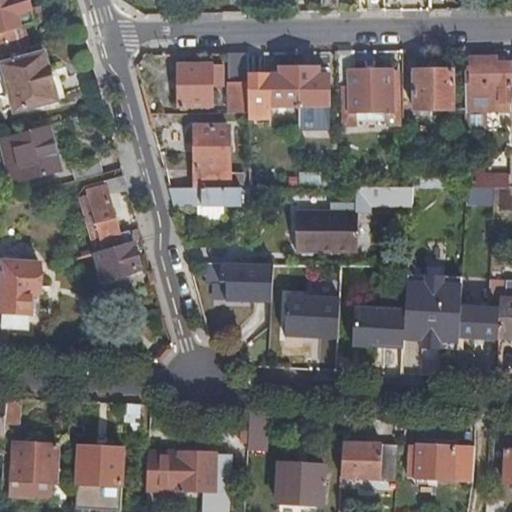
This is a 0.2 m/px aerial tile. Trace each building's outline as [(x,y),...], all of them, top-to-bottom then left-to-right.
[(34,23),(28,0),(3,0),(0,1),(0,50),(19,44),(28,42),(24,27),(34,23)] [(321,0),(321,11),(338,11),(338,0),(321,0)] [(0,56),(30,48),(28,42),(19,44),(0,50),(0,56)] [(352,69),(352,50),(338,50),(339,123),(399,123),(399,69),(352,69)] [(247,71),(247,51),(228,51),(230,112),(237,112),(249,112),(247,78),(247,71)] [(56,100),(43,55),(16,62),(16,60),(13,61),(13,63),(2,66),(15,112),(56,100)] [(495,55),(465,56),(465,85),(465,96),(466,110),(500,109),(500,81),(511,81),(511,61),(495,62),(495,55)] [(178,64),(178,105),(212,104),(212,85),(223,85),(223,63),(178,64)] [(299,104),(299,66),(279,66),(279,70),(267,70),(267,78),(247,78),(249,112),(249,117),(270,116),(270,104),(299,104)] [(318,66),(299,66),(299,104),(328,103),(328,73),(318,72),(318,66)] [(465,96),(465,85),(453,85),(453,68),(413,69),(414,109),(454,108),(454,96),(465,96)] [(249,126),(249,117),(249,112),(237,112),(237,126),(249,126)] [(195,126),(196,187),(230,187),(228,126),(195,126)] [(61,173),(49,127),(10,138),(23,183),(61,173)] [(71,167),(75,181),(103,174),(98,159),(71,167)] [(340,187),(340,179),(322,179),(322,173),(299,173),(299,187),(340,187)] [(447,174),(405,174),(405,186),(413,186),(447,187),(447,174)] [(508,176),(467,176),(466,187),(467,187),(500,187),(509,187),(508,176)] [(102,251),(132,242),(128,231),(118,234),(108,196),(127,191),(124,177),(103,183),(104,186),(86,191),(89,204),(102,251)] [(413,186),(405,186),(358,187),(358,203),(373,203),(411,203),(413,186)] [(511,210),(511,186),(509,187),(500,187),(500,210),(511,210)] [(196,187),(169,187),(174,206),(183,204),(198,203),(198,217),(222,217),(223,203),(241,203),(241,187),(230,187),(196,187)] [(373,203),(358,203),(358,209),(358,231),(373,231),(373,203)] [(81,207),(94,253),(97,253),(102,251),(89,204),(81,207)] [(358,231),(358,209),(297,210),(297,247),(358,248),(358,231)] [(140,270),(132,242),(102,251),(97,253),(104,280),(140,270)] [(0,353),(5,353),(8,329),(27,330),(28,315),(30,315),(32,295),(37,295),(39,266),(35,259),(20,258),(19,264),(4,263),(3,268),(0,267),(0,353)] [(511,337),(511,295),(503,295),(505,279),(490,278),(487,307),(460,305),(459,335),(499,338),(499,337),(511,337)] [(408,344),(404,345),(402,373),(418,374),(420,345),(452,347),(455,315),(451,305),(428,304),(427,314),(410,313),(408,344)] [(385,346),(383,373),(401,373),(402,347),(385,346)] [(458,349),(456,376),(472,377),(473,353),(468,350),(458,349)] [(20,399),(6,399),(4,425),(18,427),(20,399)] [(139,406),(127,405),(126,431),(137,432),(139,406)] [(266,413),(250,412),(248,444),(264,445),(266,413)] [(65,508),(66,484),(56,484),(58,447),(13,444),(11,481),(19,481),(19,488),(25,488),(25,482),(52,484),(51,507),(65,508)] [(397,446),(343,445),(341,479),(395,480),(397,446)] [(474,479),(477,450),(456,449),(456,448),(411,446),(409,478),(429,480),(438,480),(455,481),(455,478),(474,479)] [(112,511),(120,511),(125,450),(79,447),(76,510),(112,511)] [(233,455),(148,453),(146,491),(232,493),(233,455)] [(323,507),(325,467),(279,464),(277,505),(323,507)]
